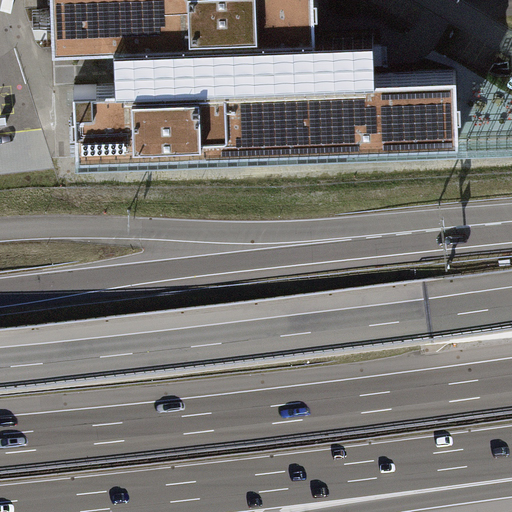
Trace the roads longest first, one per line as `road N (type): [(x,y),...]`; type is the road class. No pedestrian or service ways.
road 1 (motorway): [(511,306),(0,367)]
road 2 (motorway): [(511,230),(0,290)]
road 3 (motorway): [(511,384),(0,444)]
road 4 (motorway): [(0,511),(511,451)]
road 5 (motorway): [(511,214),(253,233),(0,229)]
road 6 (motorway): [(329,511),(511,466)]
